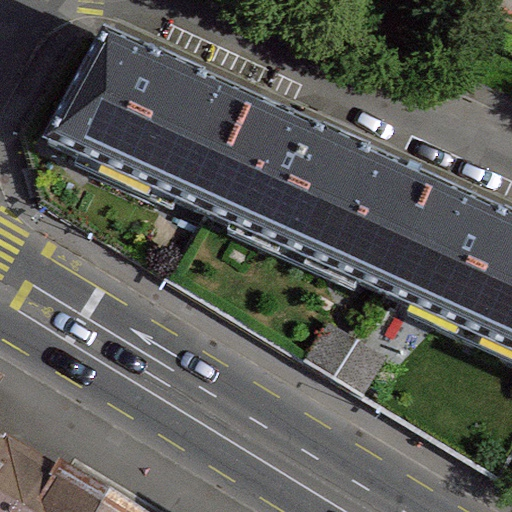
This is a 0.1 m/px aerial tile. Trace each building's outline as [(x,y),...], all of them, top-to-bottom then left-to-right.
[(228,106),(84,39),(27,161),(172,228),(228,106)] [(410,190),(228,106),(172,228),(195,239),(354,312),(410,190)] [(511,237),(410,190),(354,312),(511,385),(511,237)] [(490,485),(511,448),(511,385),(354,312),(195,239),(166,289),(490,485)] [(0,511),(98,511),(0,453),(0,400),(5,393),(0,390),(0,511)]
